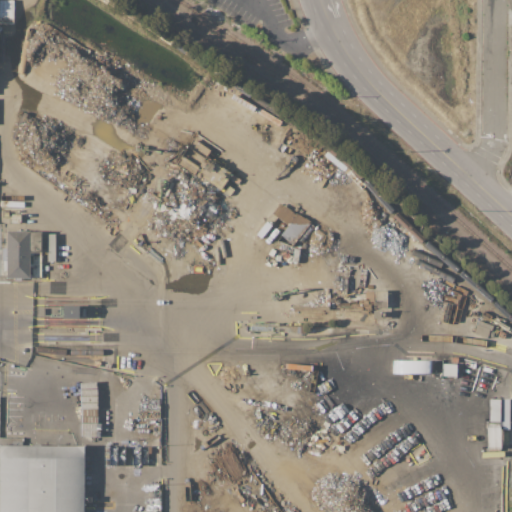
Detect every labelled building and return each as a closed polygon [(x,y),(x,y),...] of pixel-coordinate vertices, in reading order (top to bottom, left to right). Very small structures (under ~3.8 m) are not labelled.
[(0,0),(0,18),(12,19),(12,0),(0,0)] [(193,139),(212,151),(209,156),(233,171),(221,190),(197,174),(196,176),(176,163),(180,157),(175,154),(183,142),(189,146),(193,139)] [(228,186),(234,189),(229,195),(224,192),(228,186)] [(279,203),(310,222),(291,245),(280,234),(287,225),(272,213),(279,203)] [(11,214),(21,214),(21,222),(11,222),(11,214)] [(256,234),(266,221),(271,225),(269,228),(266,226),(257,238),(255,236),(257,234),(256,234)] [(6,231),(41,230),(41,277),(6,277),(6,231)] [(47,234),(55,234),(55,261),(47,261),(47,234)] [(60,305),(77,305),(77,306),(82,306),(82,308),(85,308),(85,316),(82,316),(82,317),(60,317),(60,305)] [(478,320),(493,325),(491,330),(494,331),(492,338),(489,336),(488,338),(473,333),(478,320)] [(442,363),(456,364),(456,376),(442,376),(442,363)] [(488,399),(503,399),(503,429),(499,429),(499,421),(488,421),(488,399)] [(0,511),(0,444),(84,444),(84,511),(0,511)]
